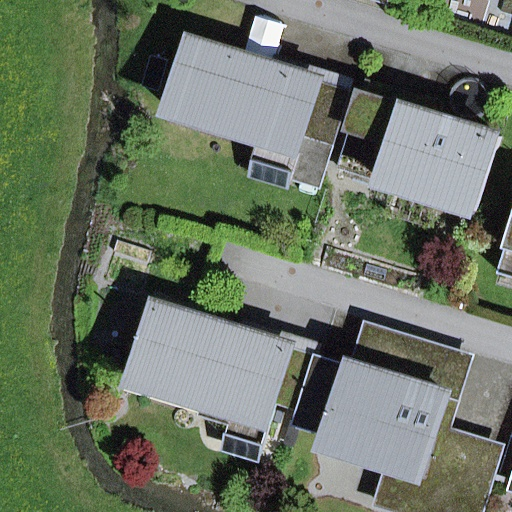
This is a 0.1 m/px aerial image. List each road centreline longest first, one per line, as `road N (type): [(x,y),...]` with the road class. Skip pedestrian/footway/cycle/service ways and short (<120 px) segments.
road 1 (residential): [(292,0),(511,68)]
road 2 (residential): [(342,292),(511,344)]
